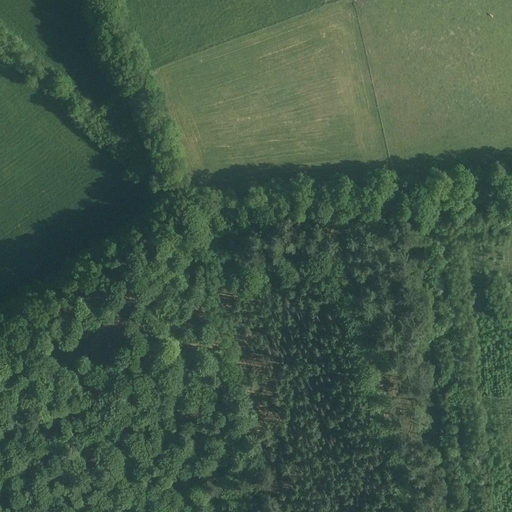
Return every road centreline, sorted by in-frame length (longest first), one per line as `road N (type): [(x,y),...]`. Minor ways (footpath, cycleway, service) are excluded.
road 1 (track): [(0,424),(22,379),(148,291),(179,222),(209,226),(301,210),(398,214),(468,199),(511,200)]
road 2 (track): [(418,511),(332,217)]
